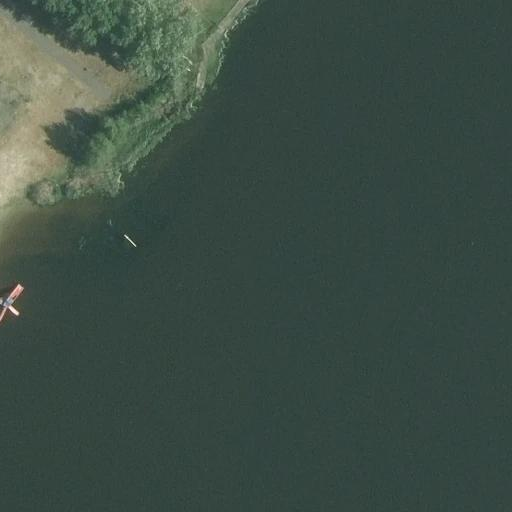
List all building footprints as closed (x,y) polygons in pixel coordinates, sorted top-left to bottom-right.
[(194,0),(193,3),(211,12),(216,0),(194,0)] [(87,34),(100,50),(118,36),(105,19),(87,34)] [(132,75),(143,64),(130,52),(119,63),(132,75)] [(0,113),(0,114),(13,97),(0,86),(0,113)] [(47,107),(59,117),(75,99),(64,89),(47,107)]
